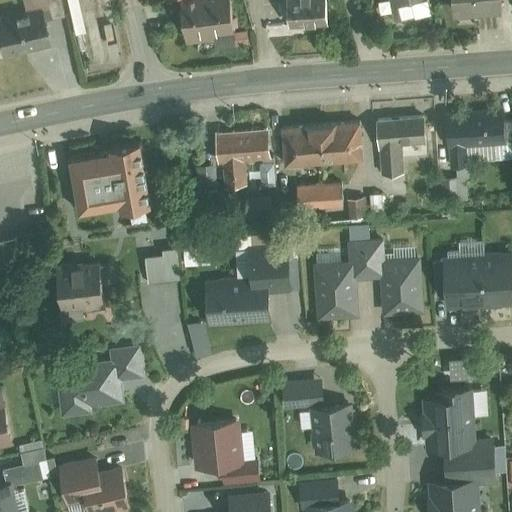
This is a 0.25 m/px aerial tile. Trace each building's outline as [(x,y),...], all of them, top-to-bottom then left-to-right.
[(24,0),(27,11),(44,8),(46,18),(66,14),(63,0),(24,0)] [(230,0),(182,0),(187,40),(213,37),(213,31),(234,28),(230,0)] [(329,0),(290,0),(291,23),(330,22),(329,0)] [(393,0),(397,14),(431,6),(429,0),(393,0)] [(27,11),(0,17),(0,32),(3,49),(51,39),(46,18),(44,8),(27,11)] [(248,30),(235,32),(237,45),(249,43),(248,30)] [(504,109),(447,113),(450,160),(469,159),(468,145),(507,142),(504,109)] [(380,117),(383,175),(404,174),(402,137),(428,136),(427,114),(380,117)] [(301,123),(283,124),(286,166),(361,161),(358,119),(343,120),(301,123)] [(274,127),(218,129),(219,154),(230,153),(230,167),(249,166),(249,156),(275,155),(274,127)] [(158,131),(62,143),(75,250),(171,238),(158,131)] [(343,179),(298,183),(301,209),(346,205),(343,179)] [(366,197),(349,197),(349,215),(367,214),(366,197)] [(0,267),(24,263),(19,234),(0,237),(0,267)] [(317,261),(320,316),(363,314),(360,273),(385,272),(387,311),(428,309),(425,249),(387,251),(386,234),(350,236),(351,259),(317,261)] [(208,277),(211,322),(275,318),(273,288),(301,286),(298,242),(251,245),(253,275),(208,277)] [(511,253),(447,255),(448,305),(511,303),(511,253)] [(105,261),(60,265),(63,299),(107,295),(105,261)] [(59,363),(65,412),(99,408),(98,402),(123,399),(120,375),(146,373),(142,341),(111,345),(112,357),(59,363)] [(325,379),(286,380),(287,406),(313,405),(314,447),(356,446),(355,397),(326,398),(325,379)] [(474,387),(422,391),(426,445),(478,441),(474,387)] [(4,400),(0,401),(0,438),(12,436),(4,400)] [(242,416),(194,420),(198,468),(224,466),(225,484),(261,481),(260,463),(246,464),(242,416)] [(24,460),(11,463),(15,481),(59,471),(55,453),(47,455),(43,437),(20,442),(24,460)] [(497,445),(446,447),(447,476),(430,477),(431,511),(482,511),(481,480),(499,479),(497,445)] [(100,452),(61,461),(71,500),(87,496),(90,511),(98,511),(133,504),(125,469),(105,474),(100,452)] [(20,511),(13,477),(0,480),(0,511),(20,511)] [(312,507),(311,511),(354,511),(354,494),(341,495),(340,477),(303,479),(304,507),(312,507)] [(231,511),(274,511),(274,495),(231,496),(231,511)]
